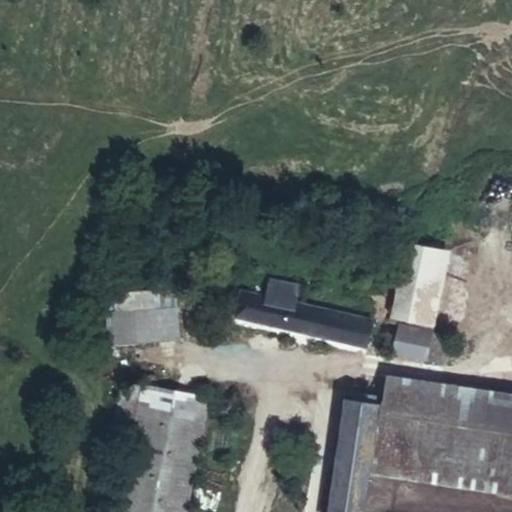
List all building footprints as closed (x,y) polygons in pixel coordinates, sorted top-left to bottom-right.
[(511,178),(495,171),(470,229),(511,247),(511,178)] [(430,330),(443,255),(430,252),(407,248),(393,323),(430,330)] [(441,292),(451,263),(450,256),(443,255),(430,330),(436,331),(441,292)] [(184,333),(177,281),(116,290),(120,309),(108,311),(113,341),(184,333)] [(377,322),(322,311),(326,297),(254,282),(251,298),(241,296),(235,324),(370,352),(377,322)] [(426,364),(433,333),(401,326),(395,358),(426,364)] [(447,368),(454,337),(433,333),(426,364),(447,368)] [(194,511),(214,391),(150,381),(129,511),(194,511)] [(511,498),(511,409),(383,387),(381,405),(371,477),(511,498)] [(364,511),(371,477),(381,405),(354,401),(335,511),(364,511)]
